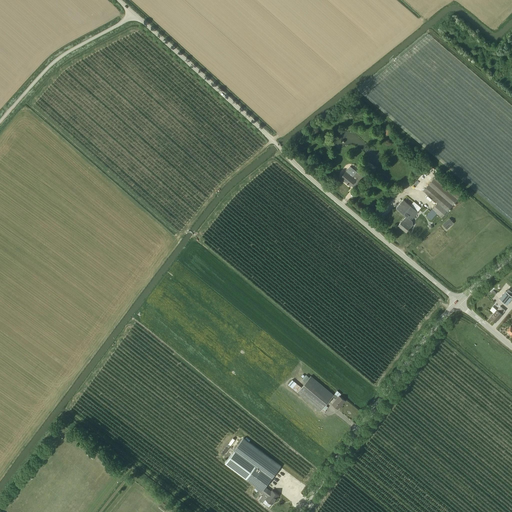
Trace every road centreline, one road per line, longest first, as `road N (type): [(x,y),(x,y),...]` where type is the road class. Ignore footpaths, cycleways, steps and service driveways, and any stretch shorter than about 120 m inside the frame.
road 1 (unclassified): [(457,302),(132,15)]
road 2 (tertiary): [(299,511),(457,302)]
road 3 (unclassified): [(0,123),(59,57),(132,15)]
